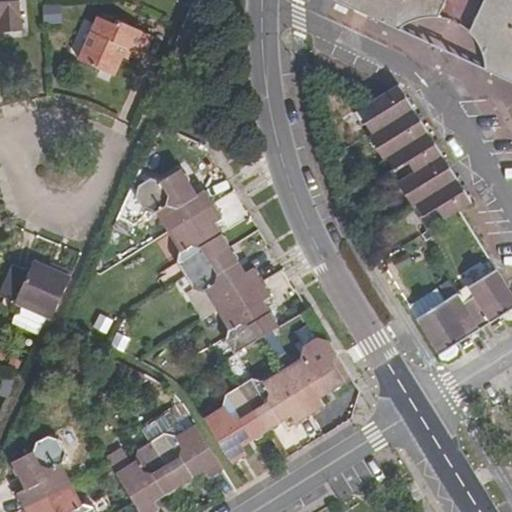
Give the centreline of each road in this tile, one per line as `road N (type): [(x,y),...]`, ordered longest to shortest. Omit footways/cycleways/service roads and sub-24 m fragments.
road 1 (unclassified): [(262,1),(273,122),(295,198),(417,410)]
road 2 (residential): [(511,207),(446,102),(413,70),(262,1)]
road 3 (residential): [(254,511),(417,410)]
